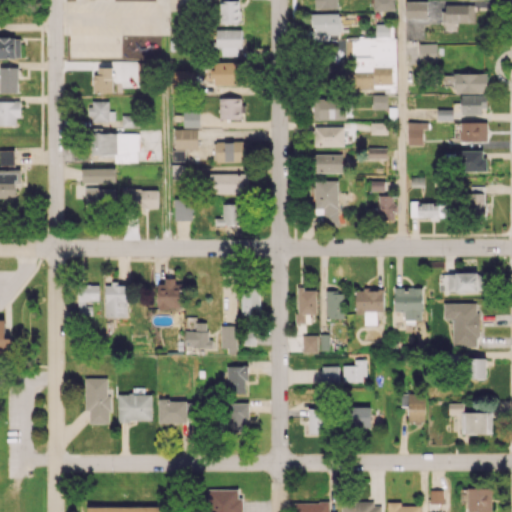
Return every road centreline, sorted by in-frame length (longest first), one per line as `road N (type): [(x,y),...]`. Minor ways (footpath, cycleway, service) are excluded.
road 1 (residential): [(511,246),(0,248)]
road 2 (residential): [(279,0),(279,511)]
road 3 (residential): [(55,0),(55,511)]
road 4 (residential): [(511,462),(55,461)]
